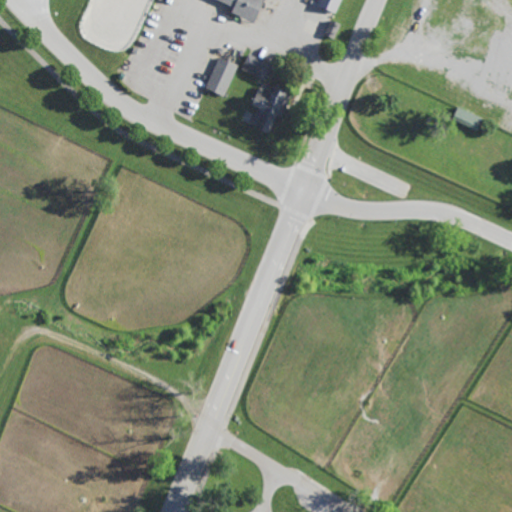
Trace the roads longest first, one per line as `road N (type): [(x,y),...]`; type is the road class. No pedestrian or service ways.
road 1 (residential): [(172,511),(378,0)]
road 2 (residential): [(11,0),(112,102),(301,192)]
road 3 (residential): [(205,427),(342,511)]
